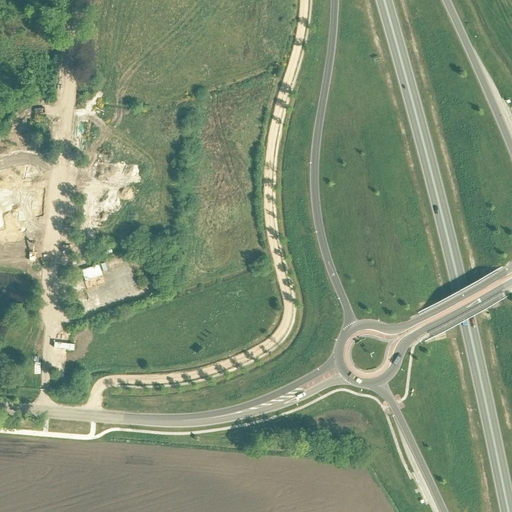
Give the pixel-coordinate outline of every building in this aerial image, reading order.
[(4,0),(1,24),(17,26),(19,0),(4,0)] [(32,12),(30,32),(49,34),(52,7),(41,6),(40,13),(32,12)] [(3,72),(0,78),(0,79),(12,84),(22,60),(10,55),(5,66),(3,65),(9,68),(7,73),(3,72)] [(36,85),(36,93),(50,94),(52,68),(37,67),(37,79),(41,79),(41,85),(36,85)] [(36,109),(10,119),(14,130),(22,127),(24,134),(43,127),(36,109)] [(23,188),(22,208),(29,208),(28,216),(41,217),(44,189),(23,188)]
